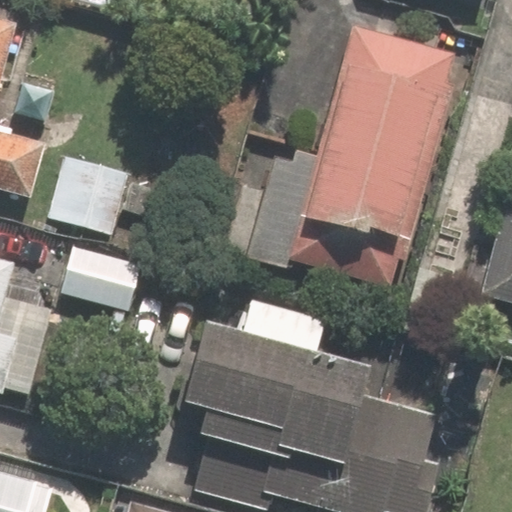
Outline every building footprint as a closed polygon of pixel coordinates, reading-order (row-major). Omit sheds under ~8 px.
[(0,132),(0,99),(22,24),(0,17),(0,189),(34,200),(49,147),(0,132)] [(293,163),(273,157),(246,262),(296,275),(312,216),(408,242),(457,56),(356,29),(322,156),(297,149),(293,163)] [(511,154),(511,157),(511,156),(511,200),(487,298),(511,304),(511,154)] [(138,175),(66,157),(50,222),(122,240),(138,175)] [(61,309),(33,301),(8,294),(17,264),(0,259),(0,394),(7,397),(9,390),(36,397),(61,309)] [(139,277),(70,260),(61,294),(130,311),(139,277)] [(415,379),(321,355),(330,321),(251,301),(242,335),(205,325),(184,407),(210,413),(203,438),(272,456),(262,495),(328,511),(420,511),(445,416),(408,406),(415,379)] [(0,511),(50,511),(56,491),(0,474),(0,511)] [(173,511),(133,502),(130,511),(173,511)]
